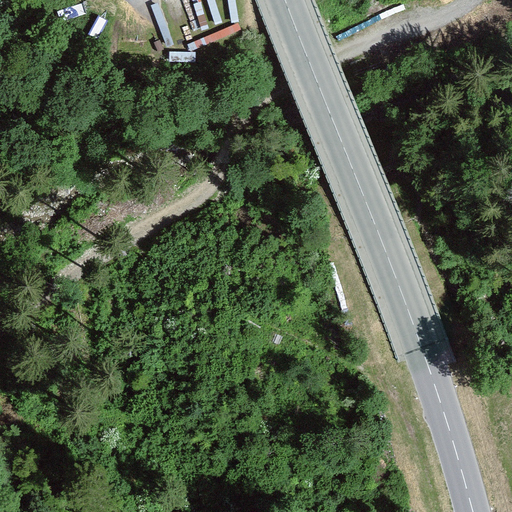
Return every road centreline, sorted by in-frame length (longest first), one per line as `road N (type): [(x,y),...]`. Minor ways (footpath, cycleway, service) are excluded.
road 1 (track): [(473,0),(258,100),(236,129),(222,180),(201,200),(0,317)]
road 2 (secondary): [(286,0),(421,348),(472,511)]
